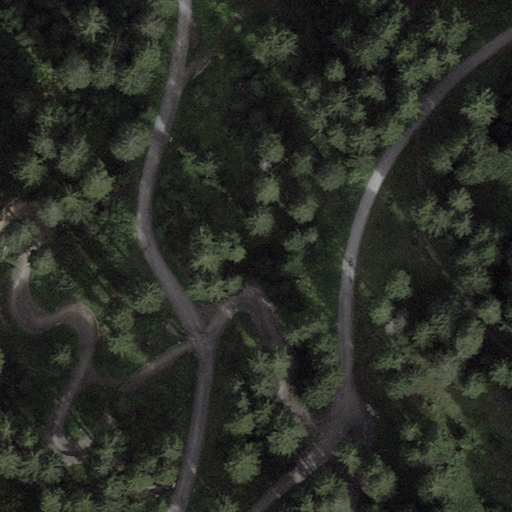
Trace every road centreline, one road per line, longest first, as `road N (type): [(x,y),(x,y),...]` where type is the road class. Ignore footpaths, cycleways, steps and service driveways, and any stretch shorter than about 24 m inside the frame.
road 1 (track): [(511,34),(445,88),(382,173),(351,243),(343,411),(324,449),(255,511)]
road 2 (track): [(175,511),(204,416),(210,336),(150,257),(141,204),(185,0)]
